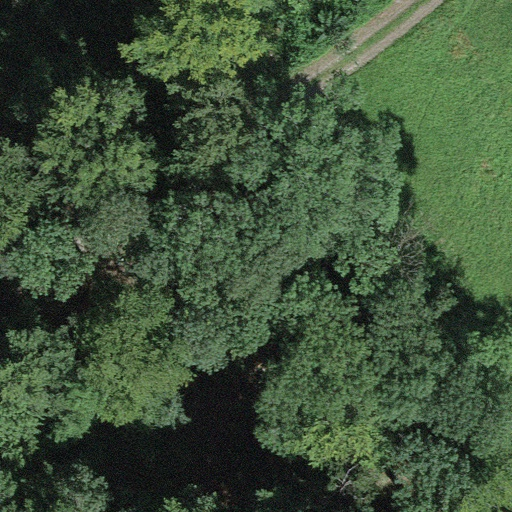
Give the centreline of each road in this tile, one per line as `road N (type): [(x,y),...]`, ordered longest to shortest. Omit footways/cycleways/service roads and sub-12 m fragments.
road 1 (track): [(0,344),(313,171),(428,0)]
road 2 (track): [(225,0),(313,171)]
